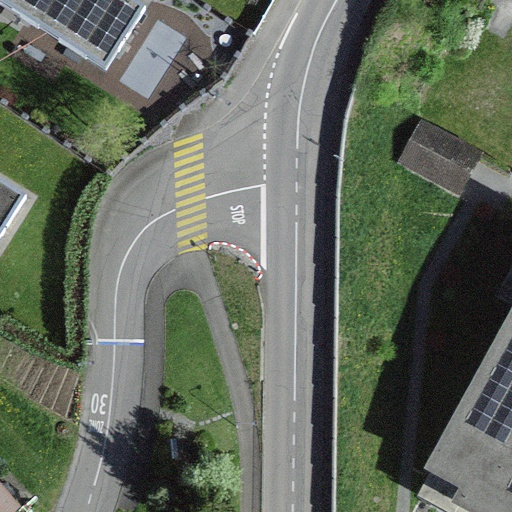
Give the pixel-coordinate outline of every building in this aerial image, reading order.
[(0,0),(0,6),(105,73),(144,12),(125,0),(0,0)] [(403,164),(458,195),(477,161),(421,130),(403,164)] [(0,235),(21,202),(0,188),(0,235)] [(511,511),(511,317),(414,499),(438,511),(511,511)] [(0,511),(4,511),(9,508),(0,498),(0,511)]
